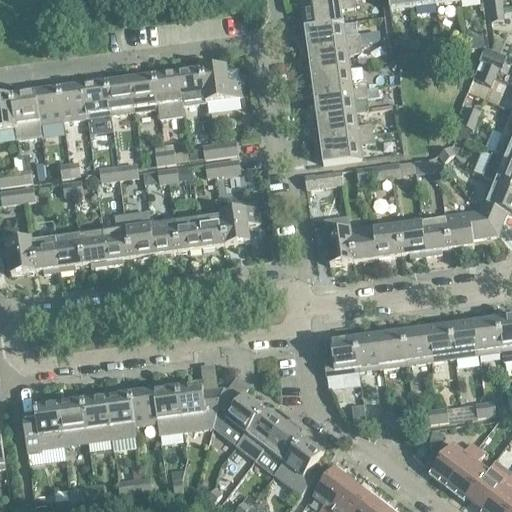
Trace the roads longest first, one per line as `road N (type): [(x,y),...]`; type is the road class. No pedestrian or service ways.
road 1 (residential): [(14,334),(32,322),(300,288)]
road 2 (residential): [(302,328),(21,366)]
road 3 (residential): [(258,47),(0,80)]
road 4 (residential): [(300,288),(306,258),(295,172),(272,144),(258,47)]
road 5 (residential): [(437,511),(312,421),(302,328)]
road 6 (residential): [(511,277),(305,310)]
